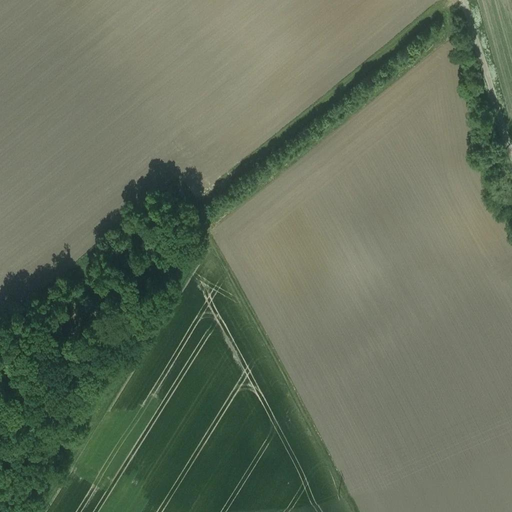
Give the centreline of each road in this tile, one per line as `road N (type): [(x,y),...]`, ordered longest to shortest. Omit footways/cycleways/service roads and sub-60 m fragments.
road 1 (track): [(356,511),(195,210)]
road 2 (track): [(209,236),(78,442),(51,440)]
road 3 (unclassified): [(462,0),(511,159)]
